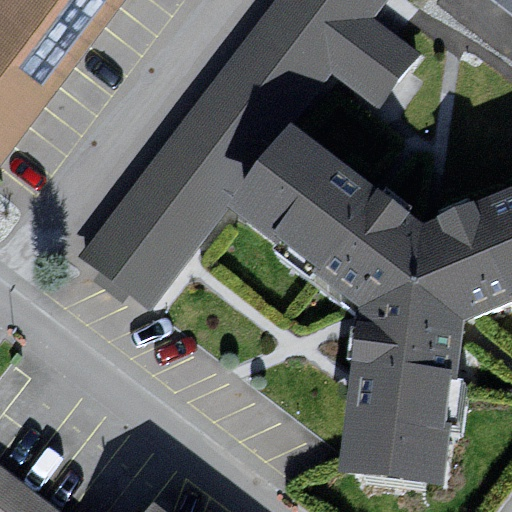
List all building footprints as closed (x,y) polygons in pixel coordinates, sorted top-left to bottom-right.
[(11,0),(0,15),(0,153),(117,0),(11,0)] [(388,0),(280,0),(80,257),(150,311),(226,214),(294,127),(332,77),(378,112),(424,54),(377,18),(390,1),(388,0)] [(511,0),(489,0),(511,15),(511,0)] [(511,195),(427,230),(294,127),(226,214),(359,317),(342,484),(450,495),(467,328),(511,309),(511,195)] [(0,511),(60,511),(0,466),(0,511)]
